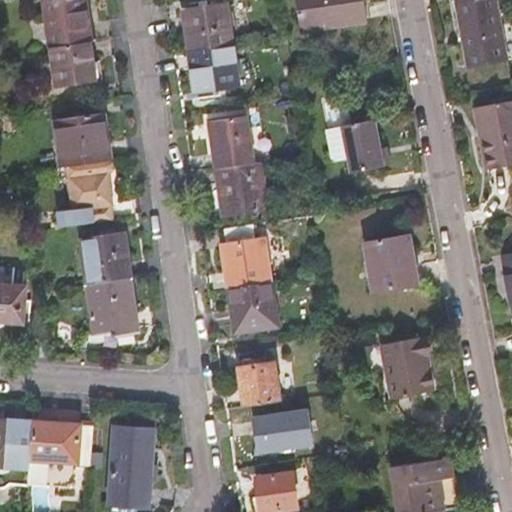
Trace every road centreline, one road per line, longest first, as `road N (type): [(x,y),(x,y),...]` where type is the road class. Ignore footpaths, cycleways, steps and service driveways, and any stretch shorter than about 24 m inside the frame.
road 1 (residential): [(407,0),(509,511)]
road 2 (residential): [(138,0),(193,385)]
road 3 (residential): [(0,378),(193,385)]
road 4 (residential): [(193,385),(210,511)]
